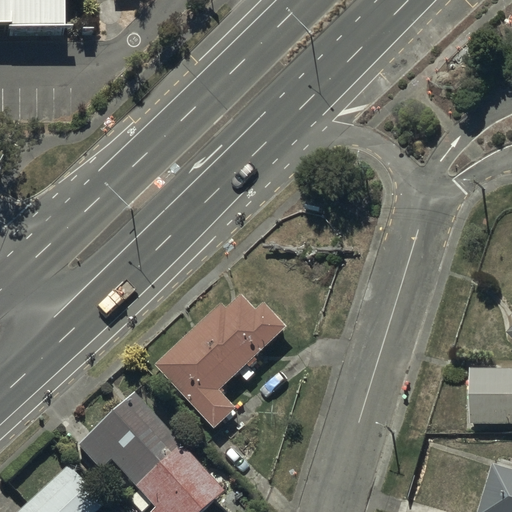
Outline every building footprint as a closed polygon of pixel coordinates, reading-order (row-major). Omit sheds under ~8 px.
[(0,0),(0,33),(55,33),(54,0),(0,0)] [(157,363),(216,426),(238,405),(222,388),(292,324),(267,297),(258,306),(245,291),(229,305),(224,300),(157,363)] [(511,373),(470,373),(470,426),(511,426),(511,373)] [(109,458),(134,485),(179,442),(133,391),(108,409),(76,443),(98,468),(109,458)] [(221,491),(179,442),(134,485),(153,507),(148,511),(195,511),(199,508),(221,491)] [(94,511),(103,504),(66,464),(15,511),(94,511)] [(511,511),(511,476),(493,470),(481,511),(511,511)]
